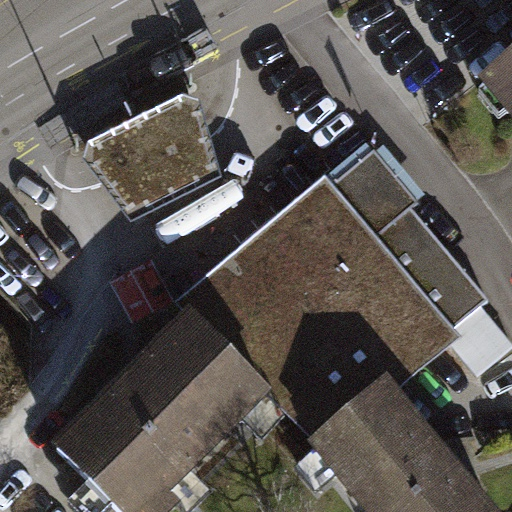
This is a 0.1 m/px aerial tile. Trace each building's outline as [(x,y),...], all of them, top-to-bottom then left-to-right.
[(511,60),(485,83),(511,115),(511,60)] [(179,101),(88,147),(84,166),(132,227),(222,182),(201,103),(179,101)] [(286,416),(321,460),(394,399),(495,313),(418,223),(436,208),(384,146),(182,317),(195,329),(286,416)] [(192,511),(286,416),(195,329),(65,464),(114,511),(192,511)] [(490,511),(394,399),(321,460),(364,511),(490,511)]
